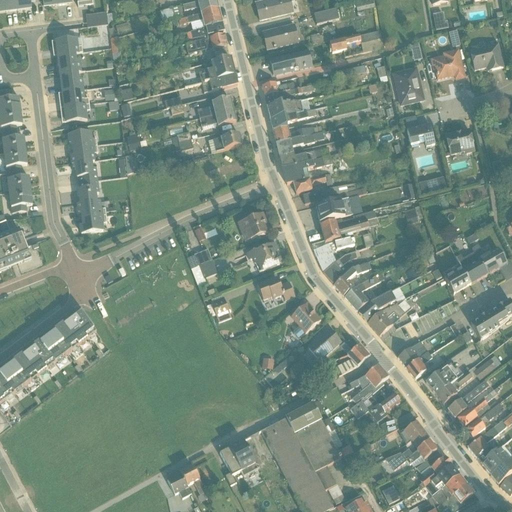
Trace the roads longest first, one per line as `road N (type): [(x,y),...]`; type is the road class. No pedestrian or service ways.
road 1 (residential): [(157,479),(382,359)]
road 2 (residential): [(276,187),(80,277)]
road 3 (residential): [(35,79),(53,224),(80,277)]
road 4 (residential): [(382,359),(313,279),(276,187)]
road 5 (residential): [(276,187),(224,0)]
road 6 (track): [(183,464),(91,300)]
road 7 (residential): [(495,498),(382,359)]
road 8 (residential): [(382,359),(511,288)]
road 9 (residential): [(0,362),(76,303),(80,277)]
